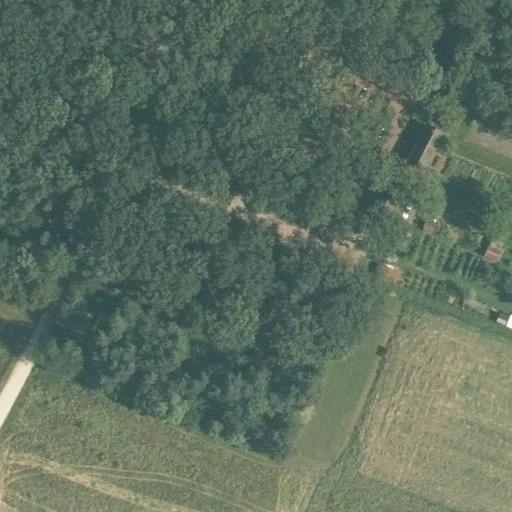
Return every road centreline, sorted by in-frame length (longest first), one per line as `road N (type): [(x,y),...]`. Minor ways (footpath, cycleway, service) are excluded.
road 1 (track): [(166,37),(53,311),(0,411)]
road 2 (track): [(116,163),(370,257)]
road 3 (track): [(511,77),(473,75),(289,0)]
